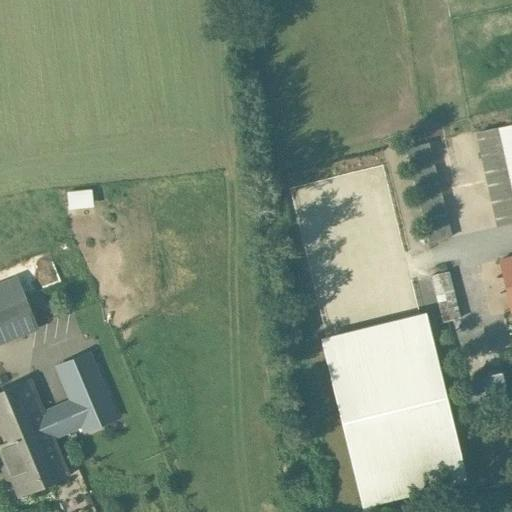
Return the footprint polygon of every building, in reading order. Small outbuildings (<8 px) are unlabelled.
[(511,125),(502,128),(511,170),(511,125)] [(450,237),(430,141),(406,146),(427,242),(450,237)] [(92,189),(66,191),(68,208),(93,207),(92,189)] [(511,257),(499,261),(511,313),(511,312),(511,257)] [(448,272),(432,276),(443,323),(460,319),(448,272)] [(23,298),(0,307),(0,342),(35,328),(23,298)] [(427,313),(320,336),(356,507),(464,484),(427,313)] [(29,380),(0,392),(0,446),(17,440),(21,451),(52,438),(81,425),(84,431),(115,419),(88,355),(59,368),(72,403),(42,415),(29,380)] [(52,438),(21,451),(17,440),(0,446),(0,452),(18,498),(67,477),(52,438)]
